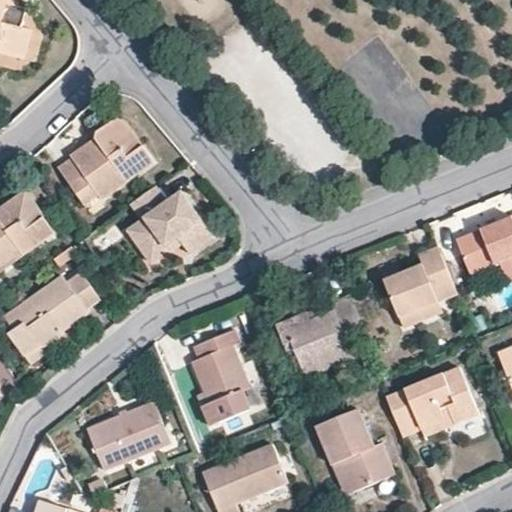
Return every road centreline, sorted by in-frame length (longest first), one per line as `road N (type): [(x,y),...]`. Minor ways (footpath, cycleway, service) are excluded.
road 1 (residential): [(0,479),(31,418),(158,314),(295,255)]
road 2 (residential): [(117,46),(295,255)]
road 3 (residential): [(295,255),(511,170)]
road 4 (residential): [(0,153),(117,46)]
